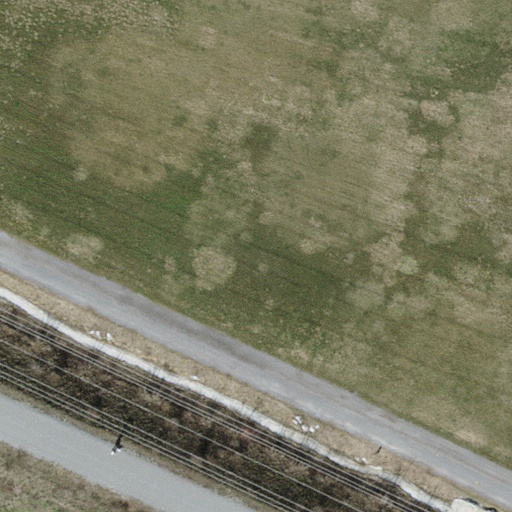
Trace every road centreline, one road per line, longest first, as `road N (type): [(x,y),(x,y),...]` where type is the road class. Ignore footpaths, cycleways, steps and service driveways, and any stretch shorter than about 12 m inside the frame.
road 1 (track): [(0,247),(511,490)]
road 2 (unclassified): [(192,511),(0,420)]
